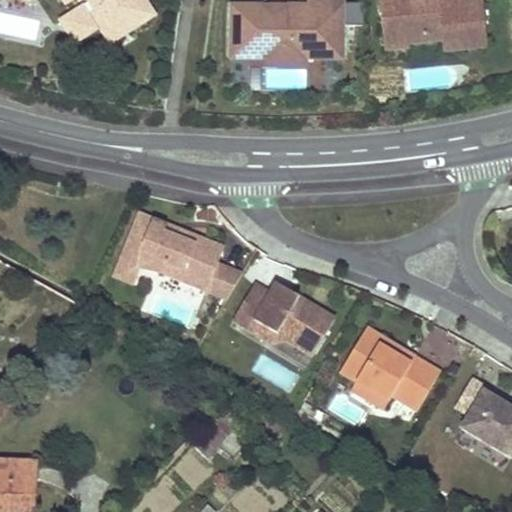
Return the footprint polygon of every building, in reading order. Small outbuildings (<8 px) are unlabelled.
[(62,0),(65,4),(71,0),(86,0),(94,12),(90,14),(110,45),(146,21),(137,6),(144,1),(143,0),(62,0)] [(341,4),(341,0),(309,0),(309,7),(282,7),(282,12),(268,12),(268,7),(232,7),(231,51),(341,51),(341,27),(341,4)] [(485,20),(482,0),(438,0),(439,4),(406,8),(404,0),(379,0),(386,49),(410,46),(409,42),(443,38),(444,42),(461,40),(459,23),(485,20)] [(439,4),(438,0),(404,0),(406,8),(439,4)] [(137,6),(146,21),(153,16),(144,1),(137,6)] [(341,27),(365,27),(362,4),(341,4),(341,27)] [(61,23),(75,44),(96,30),(82,9),(61,23)] [(488,45),(485,20),(459,23),(461,40),(444,42),(444,50),(488,45)] [(304,66),(304,59),(341,59),(341,51),(231,51),(231,58),(267,58),(267,66),(304,66)] [(240,277),(215,267),(221,251),(179,233),(176,240),(161,234),(164,227),(138,216),(119,262),(137,270),(161,276),(225,302),(240,277)] [(176,240),(179,233),(164,227),(161,234),(176,240)] [(131,286),(137,270),(119,262),(113,278),(131,286)] [(311,357),(333,320),(289,293),(283,303),(269,295),(254,285),(232,321),(257,336),(262,327),(284,340),(311,357)] [(283,303),(289,293),(275,285),(269,295),(283,303)] [(284,340),(262,327),(257,336),(270,343),(284,340)] [(440,374),(395,347),(390,354),(380,348),(385,341),(365,329),(338,373),(354,382),(387,402),(391,397),(416,412),(440,374)] [(395,347),(385,341),(380,348),(390,354),(395,347)] [(510,460),(511,456),(511,410),(484,394),(486,390),(472,381),(455,408),(469,417),(461,430),(510,460)] [(387,402),(354,382),(349,391),(382,411),(387,402)] [(0,414),(8,406),(0,398),(0,414)] [(212,449),(221,440),(230,431),(227,428),(230,424),(225,419),(204,441),(212,449)] [(160,479),(181,503),(213,476),(192,452),(160,479)] [(0,510),(11,511),(33,511),(35,464),(0,463),(0,510)]
